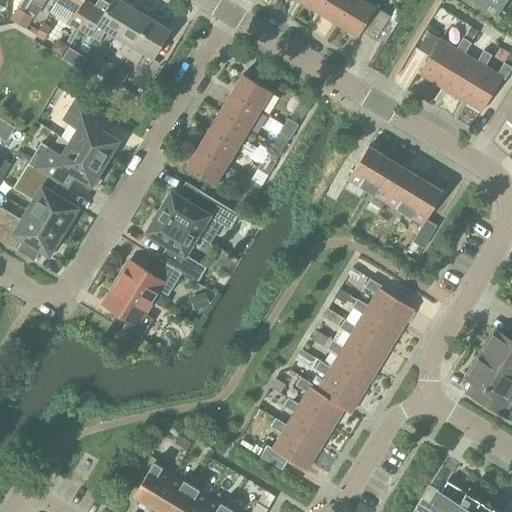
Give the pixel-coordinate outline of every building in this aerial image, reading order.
[(58,0),(57,1),(75,12),(76,13),(69,25),(80,31),(87,19),(94,6),(84,0),(58,0)] [(87,19),(80,31),(99,43),(106,31),(116,37),(133,8),(119,0),(112,0),(110,4),(103,0),(98,0),(94,6),(87,19)] [(319,14),(327,0),(302,0),(301,2),(319,14)] [(338,25),(353,0),(327,0),(319,14),(338,25)] [(361,0),(353,0),(338,25),(359,38),(363,33),(378,42),(393,18),(376,8),(361,0)] [(385,12),(392,0),(373,0),(371,4),(385,12)] [(469,0),(497,17),(507,0),(469,0)] [(133,8),(116,37),(125,43),(118,53),(128,59),(134,48),(152,20),(133,8)] [(18,24),(25,14),(17,9),(10,20),(18,24)] [(25,14),(18,24),(25,29),(32,18),(25,14)] [(134,48),(128,59),(136,64),(143,53),(153,60),(171,31),(152,20),(134,48)] [(42,40),(49,28),(43,24),(36,37),(42,40)] [(472,39),(477,30),(471,27),(466,35),(472,39)] [(461,52),(464,54),(470,44),(462,39),(456,49),(440,39),(430,56),(418,74),(440,87),(461,52)] [(483,65),(485,66),(491,56),(482,51),(476,61),(464,54),(461,52),(440,87),(462,100),(483,65)] [(95,71),(102,60),(93,55),(87,66),(95,71)] [(114,82),(120,72),(102,60),(95,71),(114,82)] [(483,65),(462,100),(482,112),(503,78),(505,79),(511,68),(503,63),(497,74),(485,66),(483,65)] [(120,72),(114,82),(121,87),(129,73),(122,69),(120,72)] [(231,95),(260,113),(272,93),(243,75),(231,95)] [(249,132),(260,113),(231,95),(219,114),(249,132)] [(71,144),(106,165),(112,154),(115,154),(117,152),(119,150),(120,148),(120,145),(119,142),(97,129),(104,117),(77,101),(65,122),(79,130),(71,144)] [(238,149),(249,132),(219,114),(209,131),(238,149)] [(283,126),(293,131),(296,125),(287,119),(283,126)] [(289,138),(293,131),(283,126),(279,132),(289,138)] [(227,168),(238,149),(209,131),(197,150),(227,168)] [(99,176),(106,165),(71,144),(63,158),(42,145),(30,165),(60,183),(59,185),(63,187),(70,174),(92,188),(95,187),(97,186),(99,184),(100,181),(100,179),(99,176)] [(364,190),(385,156),(366,145),(345,179),(364,190)] [(216,186),(227,168),(197,150),(186,168),(216,186)] [(261,162),(271,168),(274,162),(265,156),(261,162)] [(383,202),(404,168),(385,156),(364,190),(383,202)] [(0,184),(12,165),(0,158),(0,184)] [(267,174),(271,168),(261,162),(257,168),(267,174)] [(60,183),(30,165),(29,164),(14,189),(34,202),(28,212),(64,234),(68,228),(72,228),(77,219),(75,215),(79,210),(53,194),(59,185),(60,183)] [(403,214),(423,180),(404,168),(383,202),(403,214)] [(423,180),(403,214),(422,225),(411,242),(422,248),(436,226),(426,220),(443,192),(423,180)] [(254,194),(259,188),(250,181),(245,187),(254,194)] [(160,214),(198,238),(208,244),(220,225),(231,231),(240,217),(202,193),(194,206),(172,193),(160,214)] [(64,234),(28,212),(23,222),(2,209),(0,212),(0,241),(18,252),(24,242),(50,258),(53,252),(57,252),(63,243),(61,240),(64,234)] [(186,257),(198,238),(160,214),(147,234),(169,247),(160,261),(183,275),(182,275),(198,285),(207,270),(186,257)] [(169,297),(182,275),(183,275),(160,261),(152,275),(130,261),(118,282),(144,299),(152,287),(169,297)] [(367,306),(402,327),(413,309),(377,288),(379,285),(369,280),(364,288),(374,294),(367,306)] [(137,311),(144,299),(118,282),(103,306),(125,320),(118,330),(141,344),(154,321),(137,311)] [(344,303),(349,295),(339,289),(334,297),(344,303)] [(193,309),(207,304),(204,294),(189,299),(193,309)] [(402,327),(367,306),(357,300),(352,308),(362,314),(355,326),(390,347),(402,327)] [(390,347),(355,326),(345,320),(340,327),(350,333),(342,346),(378,368),(390,347)] [(511,326),(506,337),(495,331),(480,355),(511,374),(511,326)] [(378,368),(342,346),(332,340),(327,349),(337,355),(330,366),(366,388),(378,368)] [(511,395),(510,394),(511,391),(511,374),(480,355),(465,379),(471,382),(464,394),(511,422),(511,395)] [(366,388),(330,366),(320,361),(315,370),(324,376),(315,391),(314,392),(343,409),(350,413),(366,388)] [(343,409),(314,392),(315,391),(308,386),(310,384),(300,378),(294,387),(304,393),(297,404),(333,426),(343,409)] [(276,380),(271,388),(281,394),(286,386),(276,380)] [(333,426),(297,404),(288,398),(282,407),(292,413),(285,425),(321,446),(333,426)] [(321,446),(285,425),(275,419),(270,428),(280,434),(270,449),(266,447),(260,457),(281,470),(287,459),(306,471),(321,446)] [(190,441),(178,435),(174,441),(186,448),(190,441)] [(193,443),(187,452),(197,459),(203,449),(193,443)] [(151,510),(172,476),(154,465),(133,499),(151,510)] [(154,511),(175,511),(190,487),(172,476),(151,510),(154,511)] [(455,511),(467,493),(448,482),(441,492),(430,485),(413,511),(455,511)] [(200,511),(209,498),(190,487),(175,511),(200,511)] [(266,491),(257,505),(268,511),(276,498),(276,497),(266,491)] [(480,511),(485,504),(467,493),(455,511),(480,511)] [(224,511),(227,509),(209,498),(200,511),(224,511)]
